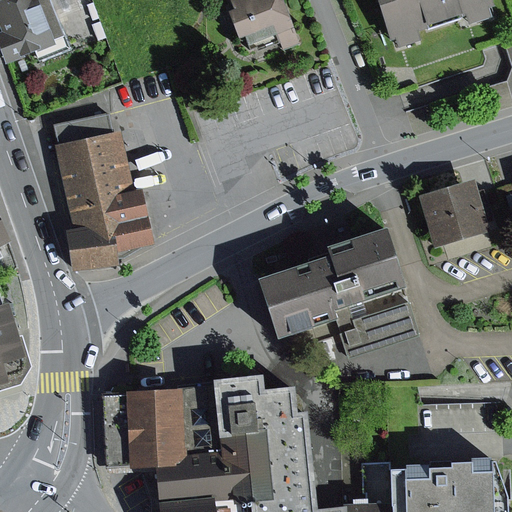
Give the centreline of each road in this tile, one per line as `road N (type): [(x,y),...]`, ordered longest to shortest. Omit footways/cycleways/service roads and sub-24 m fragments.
road 1 (tertiary): [(390,168),(327,190),(62,329)]
road 2 (primary): [(62,329),(0,129)]
road 3 (residential): [(390,168),(324,0)]
road 4 (primary): [(23,491),(64,415),(62,329)]
road 5 (tertiary): [(511,130),(390,168)]
